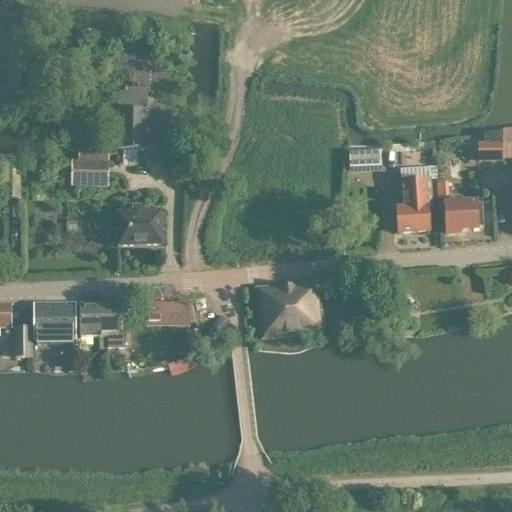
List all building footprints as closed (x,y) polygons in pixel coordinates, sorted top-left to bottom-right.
[(144,101),(113,101),(113,142),(144,142),(144,101)] [(511,123),(497,125),(500,152),(511,150),(511,123)] [(481,127),(482,138),(475,139),(476,156),(500,154),(500,152),(497,125),(481,127)] [(347,160),(378,158),(377,142),(346,143),(347,160)] [(69,180),(106,180),(106,148),(76,148),(76,155),(69,155),(69,180)] [(1,192),(17,192),(18,161),(1,161),(1,192)] [(397,176),(399,202),(394,202),(396,228),(427,226),(425,201),(429,201),(427,174),(397,176)] [(446,191),(445,176),(434,177),(435,192),(446,191)] [(443,228),(458,227),(458,223),(475,222),(475,220),(479,220),(478,198),(473,198),(473,197),(441,199),(443,228)] [(161,239),(159,205),(140,205),(139,200),(129,201),(130,206),(115,207),(116,241),(161,239)] [(258,334),(323,328),(318,275),(253,281),(258,334)] [(0,323),(10,323),(10,297),(0,297),(0,323)] [(73,297),(31,298),(32,328),(32,333),(34,333),(34,339),(55,338),(71,338),(71,333),(74,333),(73,297)] [(99,330),(99,297),(77,297),(77,331),(96,330),(99,330)] [(123,326),(119,326),(119,297),(99,297),(99,330),(105,330),(105,343),(123,342),(123,326)] [(144,297),(144,320),(187,320),(187,297),(144,297)] [(29,321),(13,321),(13,352),(24,352),(29,352),(29,321)] [(189,321),(180,322),(182,332),(191,330),(189,321)] [(99,330),(96,330),(96,343),(105,343),(105,330),(99,330)]
